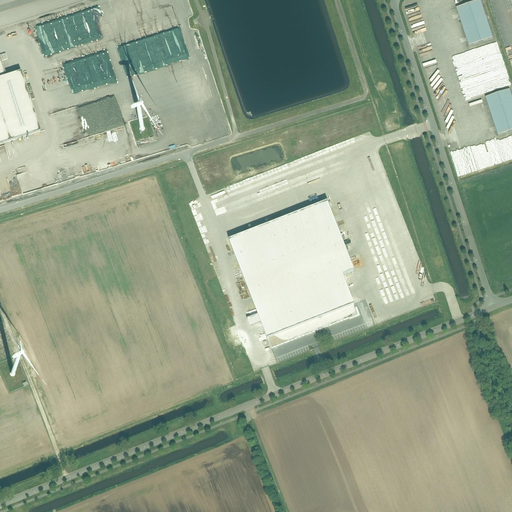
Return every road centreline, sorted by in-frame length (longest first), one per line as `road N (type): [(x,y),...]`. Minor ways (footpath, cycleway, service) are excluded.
road 1 (tertiary): [(0,504),(492,307)]
road 2 (unclassified): [(393,0),(492,307)]
road 3 (unknown): [(407,47),(434,33),(445,40),(459,122),(435,140)]
